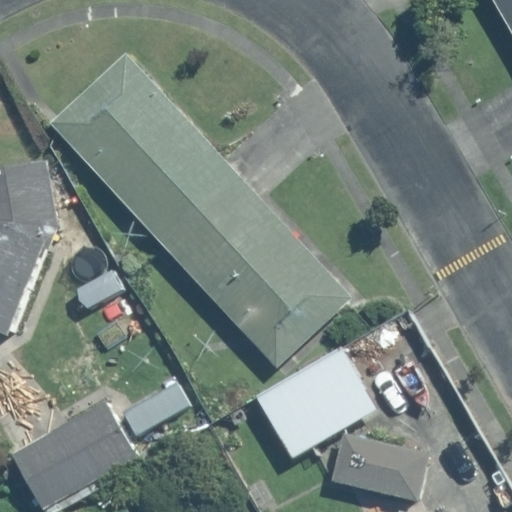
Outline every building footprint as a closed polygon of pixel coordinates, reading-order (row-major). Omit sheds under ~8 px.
[(511,0),(498,0),(511,24),(511,0)] [(56,122),(86,154),(281,366),(356,297),(131,53),(56,122)] [(52,167),(13,170),(0,171),(0,324),(18,331),(57,227),(52,167)] [(297,462),(385,412),(348,348),(260,399),(297,462)] [(129,412),(135,421),(153,449),(182,431),(158,394),(129,412)] [(52,509),(58,505),(141,456),(108,400),(19,453),(52,509)] [(340,481),(343,482),(427,504),(439,457),(353,434),(340,481)]
